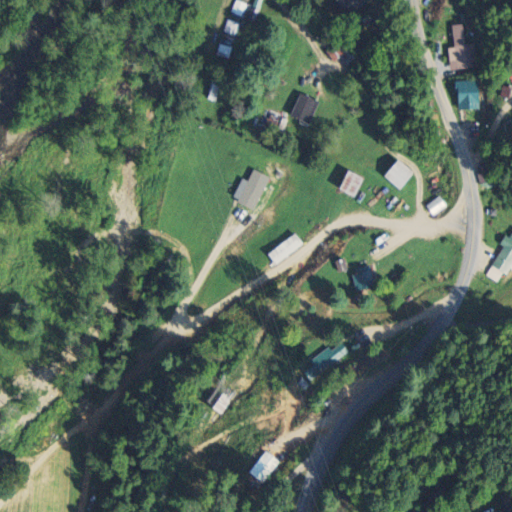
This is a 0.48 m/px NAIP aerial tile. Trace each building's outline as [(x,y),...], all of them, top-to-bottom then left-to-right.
[(338,0),(344,15),(374,2),(372,0),(338,0)] [(451,49),(453,70),(478,69),(477,44),(470,44),(469,24),(456,25),(457,48),(451,49)] [(347,65),(354,59),(340,44),(329,53),(337,62),(341,59),(347,65)] [(461,111),(483,111),(483,81),(461,81),(461,111)] [(320,103),(302,94),(291,116),(310,125),(320,103)] [(419,174),(404,161),(389,178),(404,191),(419,174)] [(343,190),(359,198),(368,179),(353,171),(343,190)] [(277,266),(304,245),(296,234),(269,255),(277,266)] [(511,242),(493,263),(505,274),(511,267),(511,242)] [(357,292),(378,289),(374,267),(354,270),(357,292)]
